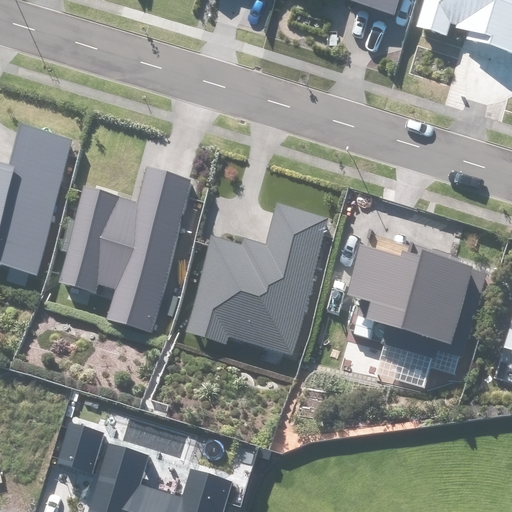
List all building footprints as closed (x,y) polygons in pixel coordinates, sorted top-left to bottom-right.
[(348,0),(394,14),(398,0),(348,0)] [(464,40),(511,53),(511,0),(422,0),(415,27),(446,36),(450,23),(457,25),(456,27),(467,30),(464,40)] [(0,262),(36,272),(71,138),(21,125),(10,165),(0,162),(0,262)] [(107,321),(150,333),(194,181),(148,167),(138,203),(84,188),(57,283),(95,294),(98,285),(116,290),(107,321)] [(230,337),(292,355),(330,218),(278,204),(266,245),(244,239),(242,246),(212,237),(185,333),(227,345),(230,337)] [(365,319),(452,345),(469,289),(483,294),(489,272),(419,250),(418,255),(403,250),(401,255),(363,243),(346,296),(370,303),(365,319)] [(511,315),(503,345),(511,347),(511,315)] [(57,464),(92,474),(104,433),(69,423),(57,464)] [(150,456),(108,444),(86,511),(224,511),(234,482),(190,468),(181,496),(141,484),(150,456)]
